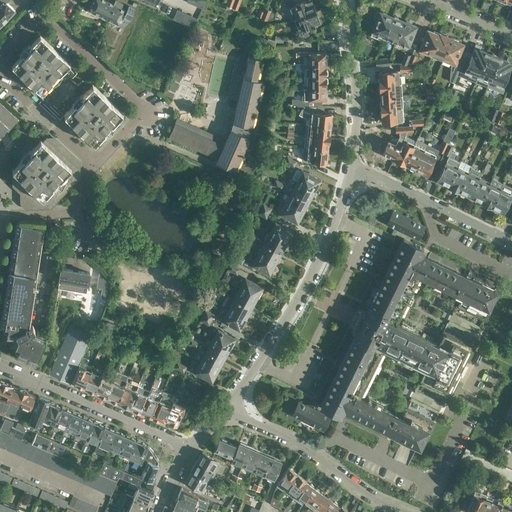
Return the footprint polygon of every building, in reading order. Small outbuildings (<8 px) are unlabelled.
[(0,0),(0,25),(14,10),(6,3),(8,0),(0,0)] [(41,0),(41,1),(59,15),(66,6),(58,0),(57,1),(55,0),(41,0)] [(88,10),(108,20),(115,6),(113,5),(103,0),(92,0),(91,2),(87,0),(83,8),(88,11),(88,10)] [(201,0),(187,0),(187,1),(205,9),(207,2),(201,0)] [(234,0),(232,8),(238,10),(241,0),(234,0)] [(290,8),(294,20),(315,11),(317,9),(315,6),(313,5),(310,0),(309,0),(305,2),(304,1),(294,4),(293,0),(281,0),(280,4),(285,2),(287,9),(290,8)] [(115,6),(108,20),(118,25),(120,21),(127,24),(135,9),(128,6),(126,11),(120,8),(122,4),(115,1),(113,5),(115,6)] [(263,12),(261,18),(267,21),(271,11),(265,9),(263,12)] [(196,18),(177,10),(173,18),(192,27),(196,18)] [(315,11),(294,20),(297,27),(295,27),(298,35),(305,36),(307,35),(305,30),(314,27),(313,26),(320,23),(318,19),(319,17),(318,13),(316,13),(315,11)] [(384,38),(391,17),(379,12),(379,13),(376,12),(373,19),(376,20),(370,35),(382,40),(383,38),(384,38)] [(390,40),(395,42),(403,22),(391,17),(384,38),(384,36),(390,38),(390,40)] [(403,22),(395,42),(396,40),(402,43),(401,45),(407,47),(410,41),(414,31),(415,26),(403,22)] [(419,49),(432,54),(440,34),(435,32),(434,33),(427,30),(419,49)] [(441,34),(440,34),(432,54),(443,59),(452,38),(446,36),(447,35),(441,33),(441,34)] [(275,35),(274,42),(283,43),(284,37),(275,35)] [(51,104),(95,144),(124,113),(93,85),(90,88),(83,81),(78,85),(71,79),(77,72),(73,68),(71,70),(68,67),(71,64),(40,36),(11,66),(44,97),(43,99),(49,105),(51,104)] [(452,38),(443,59),(451,62),(448,82),(453,84),(465,53),(460,51),(462,44),(457,42),(457,40),(452,38)] [(465,58),(458,75),(475,82),(477,77),(487,53),(479,49),(479,51),(474,49),(472,54),(471,54),(469,59),(465,58)] [(303,57),(303,65),(325,64),(325,52),(295,53),(296,57),(303,57)] [(407,62),(414,65),(417,55),(411,53),(407,62)] [(477,77),(475,82),(487,87),(489,82),(499,58),(487,53),(477,77)] [(249,137),(247,136),(250,126),(252,126),(263,80),(257,79),(260,55),(248,54),(243,76),(242,76),(235,74),(230,98),(238,99),(233,122),(231,129),(225,141),(176,120),(169,136),(218,158),(216,162),(235,170),(236,166),(242,169),(253,174),(259,160),(243,152),(249,137)] [(398,65),(406,65),(407,62),(410,56),(405,54),(401,64),(403,65),(398,65)] [(489,82),(487,87),(503,93),(509,78),(505,77),(508,69),(510,64),(506,62),(507,61),(499,58),(489,82)] [(185,67),(176,63),(163,94),(172,98),(185,67)] [(303,69),(303,77),(325,76),(325,75),(327,74),(327,70),(325,69),(325,64),(303,65),(301,65),(301,69),(303,69)] [(378,72),(379,85),(401,84),(400,75),(398,75),(398,71),(378,72)] [(325,76),(303,77),(303,84),(301,84),(301,89),(303,89),(325,88),(325,83),(327,82),(328,78),(325,77),(325,76)] [(379,85),(380,97),(401,96),(401,84),(379,85)] [(325,100),(325,88),(303,89),(303,96),(301,96),(301,100),(298,100),(298,105),(303,106),(305,106),(305,107),(315,107),(315,101),(325,100)] [(458,90),(451,88),(447,100),(454,102),(458,90)] [(438,94),(436,97),(434,102),(444,107),(447,102),(438,97),(438,94)] [(380,97),(381,109),(402,108),(401,96),(380,97)] [(0,134),(6,128),(8,130),(18,119),(0,102),(0,134)] [(302,109),(297,115),(298,116),(298,115),(305,120),(305,124),(310,125),(329,127),(330,115),(315,113),(315,107),(305,107),(305,109),(304,108),(302,109)] [(488,119),(494,121),(499,109),(493,107),(488,119)] [(402,108),(381,109),(381,121),(403,120),(402,108)] [(499,109),(494,121),(500,123),(505,112),(499,109)] [(305,124),(304,136),(308,136),(328,138),(329,127),(310,125),(305,124)] [(443,152),(448,143),(451,136),(446,133),(438,150),(443,152)] [(303,146),(326,150),(328,138),(308,136),(304,136),(303,146)] [(382,153),(393,159),(404,137),(403,136),(400,141),(390,136),(387,142),(384,141),(381,141),(379,146),(380,149),(383,151),(382,153)] [(404,137),(393,159),(404,164),(416,139),(414,142),(406,138),(404,137)] [(11,171),(16,175),(13,179),(14,186),(21,192),(22,202),(26,206),(50,205),(78,176),(77,161),(53,139),(47,139),(43,143),(39,139),(11,171)] [(404,164),(415,169),(425,149),(424,148),(426,144),(416,139),(404,164)] [(446,161),(437,180),(448,185),(460,162),(453,159),(456,153),(451,151),(454,146),(448,143),(443,152),(449,155),(446,161)] [(425,149),(415,169),(426,175),(438,150),(427,144),(425,149)] [(303,147),(302,159),(306,160),(307,160),(325,162),(326,150),(307,147),(307,148),(303,147)] [(296,162),(287,156),(284,162),(294,167),(296,162)] [(461,160),(448,185),(458,191),(468,172),(471,165),(461,160)] [(296,170),(291,179),(297,181),(313,190),(319,179),(301,170),(300,171),(298,170),(296,170)] [(479,177),(468,172),(458,191),(469,196),(479,177)] [(469,196),(480,201),(489,183),(479,177),(469,196)] [(291,192),(308,201),(313,190),(297,181),(291,179),(291,178),(285,189),(291,192)] [(489,183),(480,201),(491,207),(500,188),(503,183),(492,178),(489,183)] [(280,182),(277,187),(282,190),(285,184),(280,182)] [(500,188),(491,207),(502,212),(508,200),(511,201),(511,187),(503,183),(500,188)] [(308,201),(291,192),(286,202),(302,211),(308,201)] [(260,209),(269,214),(272,207),(263,202),(260,209)] [(302,211),(286,202),(282,209),(280,208),(278,212),(296,222),(302,211)] [(269,214),(260,209),(257,213),(266,218),(269,214)] [(386,223),(417,239),(423,226),(392,211),(386,223)] [(269,233),(285,242),(291,231),(273,221),(270,226),(272,227),(269,233)] [(32,326),(26,325),(41,227),(16,223),(0,326),(8,328),(6,340),(7,343),(19,348),(16,355),(35,363),(46,338),(33,333),(34,329),(32,326)] [(246,234),(255,239),(256,236),(247,231),(246,234)] [(263,244),(280,252),(285,242),(269,233),(263,244)] [(360,312),(358,312),(350,327),(352,328),(351,331),(356,334),(320,406),(339,416),(342,410),(418,448),(426,432),(427,432),(429,431),(489,310),(489,309),(488,308),(496,292),(420,254),(423,249),(403,239),(367,312),(362,309),(360,312)] [(263,244),(258,254),(274,263),(280,252),(263,244)] [(274,263),(258,254),(254,261),(252,260),(244,259),(235,255),(232,260),(250,270),(253,266),(268,274),(274,263)] [(228,269),(237,274),(240,268),(231,263),(228,269)] [(120,285),(149,291),(151,286),(172,294),(175,290),(188,295),(192,283),(157,270),(155,274),(124,267),(120,285)] [(60,268),(57,288),(58,288),(86,293),(89,273),(60,268)] [(239,289),(256,298),(261,287),(243,277),(241,282),(243,283),(239,289)] [(239,289),(234,298),(234,299),(250,308),(256,298),(239,289)] [(228,309),(228,310),(244,319),(250,308),(234,299),(234,298),(227,295),(221,305),(228,309)] [(203,315),(212,320),(215,314),(206,310),(203,315)] [(244,319),(228,310),(225,316),(223,315),(220,320),(239,330),(244,319)] [(212,320),(203,315),(200,320),(209,325),(212,320)] [(70,383),(71,382),(79,362),(81,359),(83,355),(93,333),(70,324),(49,373),(70,383)] [(212,340),(228,349),(234,338),(215,329),(213,333),(215,334),(212,340)] [(206,351),(223,360),(228,349),(212,340),(207,349),(206,351)] [(201,361),(200,362),(217,371),(223,360),(206,351),(207,349),(198,345),(199,344),(194,342),(192,347),(198,350),(194,357),(201,361)] [(114,347),(125,352),(127,348),(116,343),(114,347)] [(79,362),(71,382),(76,384),(75,386),(80,388),(81,387),(82,387),(91,367),(91,366),(85,363),(87,358),(82,356),(80,362),(79,362)] [(174,367),(184,372),(187,366),(177,361),(174,367)] [(217,371),(200,362),(197,368),(195,367),(193,371),(211,381),(217,371)] [(128,376),(132,378),(136,368),(132,366),(128,376)] [(102,371),(91,367),(82,387),(87,389),(88,391),(91,392),(92,392),(93,392),(102,371)] [(114,376),(102,371),(93,392),(99,394),(99,396),(102,397),(104,396),(105,397),(114,376)] [(114,376),(105,397),(110,399),(110,400),(115,403),(116,401),(117,401),(125,381),(128,376),(116,371),(114,376)] [(137,386),(128,406),(134,409),(134,411),(137,412),(139,411),(140,411),(149,391),(142,388),(143,385),(147,377),(142,375),(137,386)] [(0,394),(6,397),(11,383),(0,378),(0,394)] [(152,386),(158,388),(161,380),(155,378),(152,386)] [(125,381),(117,401),(122,404),(122,406),(125,407),(127,406),(128,406),(137,386),(125,381)] [(11,383),(6,397),(17,402),(23,388),(13,384),(11,383)] [(172,401),(163,421),(164,420),(169,422),(170,423),(173,425),(174,424),(175,424),(180,415),(183,416),(187,408),(184,407),(188,399),(180,395),(181,392),(183,389),(178,387),(177,389),(176,390),(174,395),(174,397),(172,401)] [(17,402),(27,406),(27,405),(30,407),(35,394),(23,388),(17,402)] [(160,396),(151,416),(152,417),(153,419),(155,420),(158,419),(163,421),(172,401),(174,397),(174,395),(162,390),(160,396)] [(160,396),(149,391),(140,411),(145,413),(146,416),(148,417),(150,416),(151,416),(160,396)] [(27,406),(17,402),(6,397),(0,394),(0,411),(13,417),(18,406),(25,410),(27,406)] [(39,428),(38,428),(49,401),(38,396),(28,420),(28,421),(26,426),(38,431),(39,428)] [(329,417),(321,414),(298,402),(292,414),(322,430),(329,417)] [(48,423),(53,425),(60,409),(49,404),(42,422),(47,424),(48,423)] [(60,409),(53,425),(53,427),(58,429),(58,427),(64,430),(71,413),(60,409)] [(71,413),(64,430),(63,431),(68,433),(69,432),(75,434),(82,418),(71,413)] [(1,423),(0,425),(0,429),(0,430),(1,428),(8,432),(13,421),(4,418),(2,423),(1,423)] [(82,418),(75,434),(74,436),(79,438),(80,437),(85,439),(93,423),(82,418)] [(12,426),(9,433),(21,439),(25,429),(24,426),(17,423),(15,427),(12,426)] [(90,441),(97,444),(103,427),(93,423),(85,439),(85,441),(90,443),(90,441)] [(101,446),(107,449),(114,432),(103,427),(97,444),(96,445),(101,448),(101,446)] [(0,442),(0,444),(5,446),(10,435),(5,432),(0,442)] [(112,451),(118,453),(125,437),(114,432),(107,449),(107,450),(111,452),(112,451)] [(36,433),(31,444),(35,445),(60,456),(63,449),(65,445),(36,433)] [(5,446),(10,449),(16,437),(10,435),(5,446)] [(16,437),(10,449),(15,451),(21,439),(16,437)] [(125,437),(118,453),(117,455),(122,457),(123,455),(129,458),(135,441),(125,437)] [(15,451),(21,453),(26,442),(21,439),(15,451)] [(219,439),(215,451),(228,456),(232,458),(237,447),(219,439)] [(134,460),(139,462),(146,446),(135,441),(129,458),(128,459),(133,462),(134,460)] [(21,453),(26,456),(32,444),(26,442),(21,453)] [(510,464),(461,442),(455,456),(504,478),(510,464)] [(32,444),(26,456),(31,458),(37,446),(32,444)] [(231,461),(241,466),(249,448),(238,444),(237,447),(231,460),(231,461)] [(31,458),(36,461),(42,449),(37,446),(31,458)] [(139,462),(138,466),(143,468),(140,476),(154,482),(156,477),(153,476),(155,471),(157,471),(158,468),(157,466),(156,465),(158,462),(155,455),(154,456),(151,453),(152,452),(147,447),(146,446),(139,462)] [(241,466),(251,470),(259,452),(249,448),(241,466)] [(48,451),(42,449),(36,461),(42,463),(48,451)] [(53,454),(48,451),(42,463),(47,465),(53,454)] [(196,462),(215,472),(223,477),(228,467),(202,452),(196,462)] [(259,452),(251,470),(262,474),(269,457),(259,452)] [(47,465),(52,468),(58,456),(53,454),(47,465)] [(58,456),(52,468),(58,470),(64,458),(58,456)] [(269,457),(262,474),(272,479),(280,461),(269,457)] [(64,458),(58,470),(63,472),(69,461),(64,458)] [(93,460),(87,458),(84,465),(89,467),(93,460)] [(63,472),(68,475),(74,463),(69,461),(63,472)] [(119,477),(130,483),(150,491),(153,484),(103,462),(98,473),(117,481),(119,477)] [(196,462),(190,471),(209,482),(215,472),(196,462)] [(68,475),(74,477),(79,465),(74,463),(68,475)] [(74,477),(79,479),(84,468),(79,465),(74,477)] [(79,479),(84,482),(90,470),(84,468),(79,479)] [(278,481),(276,486),(283,491),(286,488),(296,474),(288,468),(278,481)] [(84,482),(90,484),(95,472),(90,470),(84,482)] [(0,478),(9,483),(12,477),(0,471),(0,478)] [(207,481),(190,471),(184,481),(201,490),(221,499),(225,491),(209,482),(207,481)] [(90,484),(95,486),(101,475),(95,472),(90,484)] [(470,486),(476,488),(481,475),(476,473),(470,486)] [(305,480),(296,474),(286,488),(287,488),(284,492),(292,498),(305,481),(305,480)] [(106,477),(101,475),(95,486),(100,489),(106,477)] [(100,489),(106,491),(111,479),(106,477),(100,489)] [(12,484),(37,495),(40,489),(14,478),(12,484)] [(111,479),(106,491),(111,494),(116,482),(111,479)] [(305,481),(292,498),(301,504),(303,502),(313,488),(305,481)] [(132,497),(148,504),(153,492),(150,491),(130,483),(128,487),(135,490),(132,497)] [(177,497),(178,497),(198,505),(205,508),(209,499),(181,487),(177,497)] [(234,495),(242,498),(245,491),(236,488),(234,495)] [(305,511),(309,511),(322,494),(313,488),(303,502),(309,506),(307,509),(307,510),(305,511)] [(40,496),(65,507),(68,501),(42,490),(40,496)] [(466,511),(467,511),(479,511),(486,495),(475,491),(466,511)] [(126,496),(122,506),(124,507),(127,509),(135,511),(144,511),(148,504),(132,497),(125,494),(125,496),(126,496)] [(322,494),(309,511),(315,511),(316,511),(317,511),(323,511),(331,501),(322,494)] [(69,505),(74,507),(78,497),(73,495),(69,505)] [(492,511),(498,500),(486,495),(479,511),(492,511)] [(78,497),(74,507),(79,509),(83,499),(78,497)] [(175,504),(173,508),(183,511),(194,511),(198,505),(178,497),(177,499),(176,499),(175,502),(175,504)] [(79,509),(84,511),(88,501),(83,499),(79,509)] [(504,511),(508,504),(498,500),(492,511),(504,511)] [(84,511),(85,511),(89,511),(93,504),(88,501),(84,511)] [(323,511),(336,511),(340,507),(331,501),(323,511)] [(24,511),(2,502),(0,505),(0,511),(24,511)] [(277,502),(274,506),(281,511),(284,506),(277,502)]
